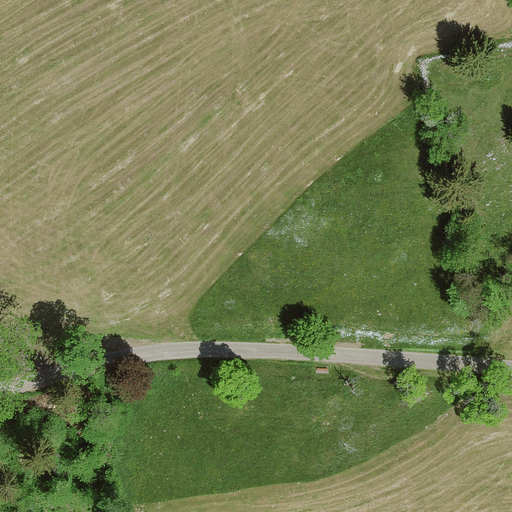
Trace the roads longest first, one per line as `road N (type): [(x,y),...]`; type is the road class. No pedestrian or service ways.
road 1 (residential): [(0,393),(150,357),(209,352),(511,374)]
road 2 (track): [(150,357),(106,342),(0,330)]
